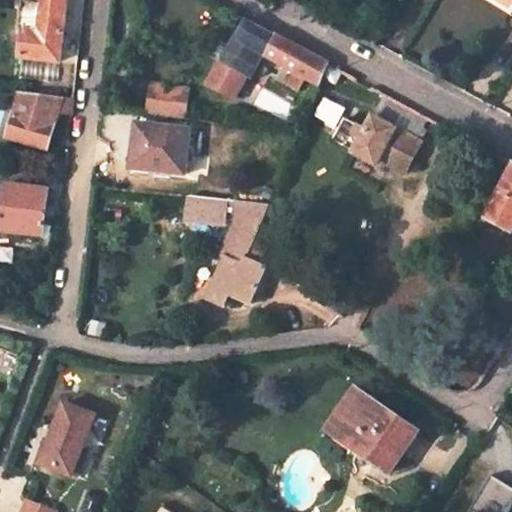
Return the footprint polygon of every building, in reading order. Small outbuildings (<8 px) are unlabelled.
[(33,4),(30,29),(64,33),(68,0),(42,0),(42,5),(33,4)] [(260,22),(249,41),(251,42),(247,49),(233,41),(211,82),(236,95),(249,72),(259,68),(268,51),(298,67),(293,77),(305,83),(310,74),(324,81),(326,75),(332,62),(269,27),(260,22)] [(64,33),(30,29),(27,56),(61,60),(64,33)] [(345,69),(332,62),(326,75),(338,81),(345,69)] [(151,82),(147,112),(184,117),(188,87),(151,82)] [(435,118),(387,91),(375,114),(423,140),(435,118)] [(21,93),(9,138),(48,149),(58,112),(73,115),(74,101),(21,93)] [(423,140),(375,114),(374,113),(367,126),(346,115),(335,137),(355,148),(355,149),(377,161),(380,156),(410,173),(427,142),(423,140)] [(185,172),(190,128),(137,122),(132,165),(185,172)] [(511,166),(488,214),(511,226),(511,166)] [(6,185),(0,228),(0,230),(42,235),(48,190),(6,185)] [(234,219),(230,232),(221,253),(225,255),(212,287),(252,304),(269,264),(267,262),(270,255),(254,242),(272,200),(237,197),(234,219)] [(230,295),(212,287),(207,297),(226,305),(230,295)] [(443,365),(417,349),(409,362),(434,378),(443,365)] [(333,440),(363,396),(355,390),(325,434),(333,440)] [(388,477),(418,434),(363,396),(333,440),(388,477)] [(80,453),(95,416),(62,404),(39,464),(76,479),(85,455),(80,453)] [(468,511),(511,511),(511,488),(491,475),(468,511)] [(59,503),(30,492),(27,501),(56,511),(59,503)] [(55,511),(56,511),(27,501),(22,511),(55,511)]
